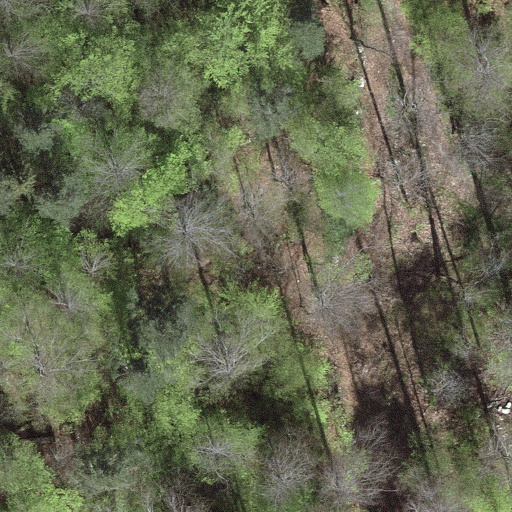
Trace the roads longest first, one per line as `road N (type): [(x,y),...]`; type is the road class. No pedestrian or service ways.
road 1 (track): [(384,0),(363,365),(376,435),(409,511)]
road 2 (track): [(387,0),(449,185),(489,213),(511,213)]
